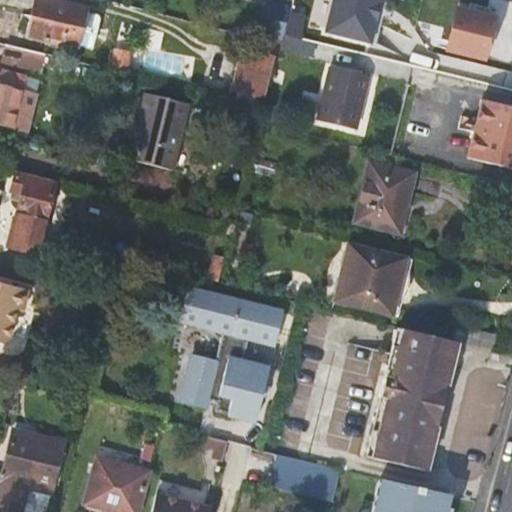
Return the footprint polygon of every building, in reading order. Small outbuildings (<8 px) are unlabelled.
[(83,13),(84,9),(48,0),(34,0),(25,35),(74,47),(75,44),(87,47),(91,45),(97,20),(95,16),(83,13)] [(329,0),(322,30),(368,42),(378,0),(329,0)] [(481,59),(491,18),(455,9),(444,49),(481,59)] [(310,55),(313,41),(280,33),(278,42),(277,47),(305,54),(310,55)] [(0,61),(39,71),(43,54),(3,44),(0,59),(0,61)] [(272,53),(242,46),(232,88),(235,89),(257,94),(262,95),(272,53)] [(302,66),(305,54),(277,47),(275,58),(302,66)] [(127,53),(113,50),(109,66),(123,70),(124,68),(129,70),(130,64),(125,63),(127,53)] [(354,128),(367,75),(328,66),(315,119),(354,128)] [(23,77),(0,70),(0,122),(6,124),(9,126),(24,130),(34,94),(20,90),(23,77)] [(257,94),(235,89),(232,101),(254,106),(257,94)] [(171,169),(187,104),(146,93),(130,159),(171,169)] [(511,165),(511,105),(478,97),(464,154),(511,165)] [(398,202),(405,204),(412,171),(368,161),(354,222),(391,230),(398,202)] [(21,194),(8,246),(35,253),(39,239),(52,184),(14,174),(10,191),(21,194)] [(398,232),(405,204),(398,202),(391,230),(398,232)] [(386,273),(390,254),(348,245),(335,297),(389,309),(397,275),(386,273)] [(401,258),(390,254),(386,273),(397,275),(401,258)] [(28,290),(0,282),(0,343),(2,344),(7,341),(16,309),(22,311),(28,290)] [(272,344),(280,312),(185,288),(177,321),(221,332),(214,360),(190,354),(178,402),(203,409),(205,401),(214,403),(213,411),(253,421),(266,368),(240,361),(246,338),(272,344)] [(496,334),(454,324),(451,340),(454,341),(455,341),(492,350),(496,334)] [(424,471),(455,341),(454,341),(451,340),(395,327),(363,456),(424,471)] [(21,385),(25,373),(14,370),(12,383),(21,385)] [(2,472),(0,471),(0,511),(18,511),(25,488),(49,494),(62,442),(12,430),(2,472)] [(220,460),(226,441),(206,435),(204,445),(214,448),(211,458),(220,460)] [(136,509),(145,472),(95,460),(85,502),(104,507),(105,501),(136,509)] [(446,511),(450,496),(377,479),(369,511),(446,511)] [(205,511),(207,507),(152,493),(147,511),(205,511)]
